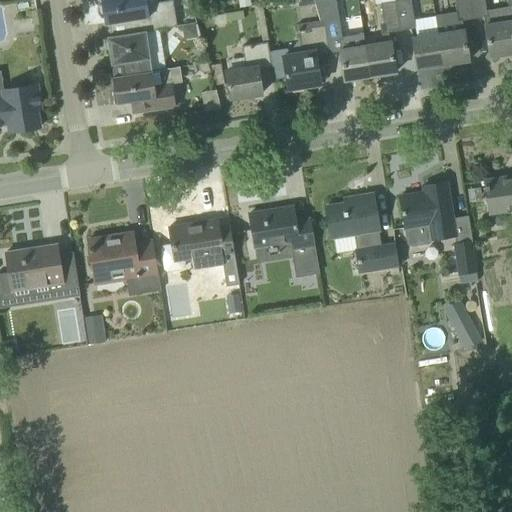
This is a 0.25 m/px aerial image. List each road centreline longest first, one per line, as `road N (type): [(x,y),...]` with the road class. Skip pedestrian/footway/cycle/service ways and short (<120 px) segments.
road 1 (residential): [(87,178),(511,106)]
road 2 (residential): [(87,178),(59,0)]
road 3 (unknown): [(0,361),(26,511)]
